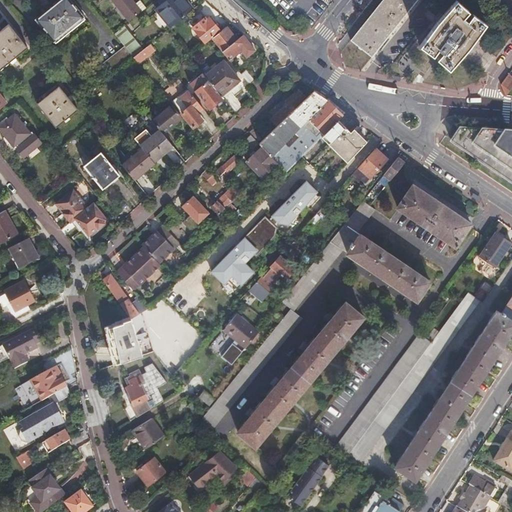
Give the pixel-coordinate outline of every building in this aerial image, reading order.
[(81,18),(67,0),(61,0),(37,20),(52,40),(81,18)] [(110,0),(129,22),(141,12),(131,0),(110,0)] [(168,26),(170,28),(190,12),(191,11),(182,0),(168,0),(156,11),(158,13),(153,17),(163,30),(168,26)] [(416,0),(382,0),(351,39),(372,56),(416,0)] [(468,10),(457,0),(455,0),(439,20),(420,45),(433,54),(438,47),(442,50),(437,57),(449,68),(468,47),(485,23),(472,13),(467,20),(463,17),(468,10)] [(200,13),(187,22),(205,44),(212,39),(223,30),(218,24),(215,26),(209,18),(206,20),(200,13)] [(0,69),(27,48),(8,25),(0,30),(0,69)] [(223,30),(212,39),(222,52),(239,39),(233,32),(228,25),(223,30)] [(125,26),(114,35),(133,58),(144,49),(125,26)] [(239,39),(222,52),(229,60),(242,50),(247,56),(255,51),(250,45),(242,36),(239,39)] [(144,49),(133,58),(138,64),(155,51),(150,44),(144,49)] [(131,57),(122,47),(97,66),(106,78),(131,57)] [(405,68),(411,61),(404,56),(399,63),(405,68)] [(223,61),(205,76),(220,96),(239,80),(223,61)] [(246,70),(241,74),(250,86),(255,82),(246,70)] [(511,87),(511,75),(509,73),(501,85),(506,95),(511,87)] [(189,84),(195,92),(209,109),(221,99),(202,75),(194,81),(189,84)] [(78,110),(58,86),(37,104),(55,128),(78,110)] [(202,108),(197,101),(187,90),(182,95),(183,96),(180,98),(188,108),(181,113),(194,128),(203,120),(197,113),(202,108)] [(259,143),(259,144),(262,147),(273,158),(287,172),(302,157),(322,136),(339,119),(343,115),(328,103),(329,102),(328,101),(318,93),(314,90),(313,91),(259,143)] [(276,126),(292,111),(291,109),(302,98),(296,91),(284,102),(286,103),(270,119),(276,126)] [(330,100),(329,102),(328,103),(343,115),(345,114),(330,100)] [(172,105),(152,121),(160,130),(163,134),(183,119),(172,105)] [(34,146),(34,147),(40,143),(36,138),(31,132),(28,133),(13,114),(0,124),(0,130),(12,146),(15,144),(17,147),(15,149),(22,157),(25,155),(24,154),(27,151),(34,146)] [(322,136),(347,161),(366,141),(357,133),(355,136),(351,132),(352,132),(339,119),(322,136)] [(163,134),(160,130),(152,137),(146,129),(134,138),(140,146),(142,148),(153,162),(172,146),(163,134)] [(259,141),(262,138),(254,130),(251,133),(259,141)] [(511,183),(511,133),(459,131),(452,142),(511,183)] [(259,143),(251,135),(245,140),(254,149),(259,144),(259,143)] [(28,152),(34,147),(34,146),(27,151),(24,154),(25,155),(28,152)] [(270,161),(273,158),(262,147),(259,149),(270,161)] [(142,148),(122,164),(135,180),(155,163),(153,162),(142,148)] [(375,148),(350,176),(357,183),(361,180),(365,184),(387,159),(375,148)] [(257,173),(270,161),(259,149),(246,161),(257,173)] [(120,176),(101,152),(84,165),(103,190),(120,176)] [(227,173),(242,158),(237,152),(216,171),(220,176),(225,171),(227,173)] [(384,175),(390,180),(405,162),(398,157),(384,175)] [(207,169),(200,176),(211,187),(218,180),(207,169)] [(243,262),(253,252),(257,255),(271,240),(273,225),(283,226),(316,192),(306,181),(268,220),(265,216),(246,235),(247,236),(217,267),(217,266),(210,272),(223,284),(227,280),(236,289),(252,271),(243,262)] [(424,192),(413,184),(398,206),(455,246),(470,223),(459,216),(447,208),(436,200),(424,192)] [(239,192),(232,185),(218,199),(225,206),(239,192)] [(63,197),(92,234),(107,221),(92,204),(87,209),(72,190),(63,197)] [(195,223),(208,212),(191,193),(178,204),(195,223)] [(88,237),(92,234),(63,197),(54,205),(69,224),(74,219),(79,225),(73,229),(77,234),(82,230),(88,237)] [(202,418),(211,430),(302,318),(294,311),(343,250),(417,301),(430,282),(358,232),(376,210),(371,205),(363,200),(284,298),(282,301),(291,308),(202,418)] [(230,204),(225,209),(230,215),(235,209),(230,204)] [(6,209),(0,212),(0,242),(19,233),(6,209)] [(69,224),(73,229),(79,225),(74,219),(69,224)] [(190,242),(175,226),(170,231),(184,247),(190,242)] [(150,239),(148,242),(151,245),(167,230),(164,227),(157,233),(159,235),(152,241),(150,239)] [(142,247),(144,248),(158,265),(181,245),(167,230),(151,245),(148,242),(142,247)] [(29,237),(8,247),(19,269),(40,258),(29,237)] [(495,266),(511,243),(503,237),(500,242),(493,237),(480,256),(495,266)] [(293,241),(286,248),(290,252),(297,244),(293,241)] [(122,268),(117,274),(132,293),(160,267),(158,265),(144,248),(134,258),(136,261),(125,271),(122,268)] [(260,276),(256,281),(264,288),(268,292),(269,292),(273,287),(271,285),(279,276),(285,281),(295,270),(279,256),(269,267),(271,269),(263,278),(260,276)] [(189,271),(172,287),(179,294),(172,300),(184,314),(209,293),(189,271)] [(110,275),(103,280),(130,320),(137,315),(110,275)] [(33,301),(23,281),(4,291),(14,311),(33,301)] [(263,298),(268,292),(264,288),(256,281),(251,287),(263,298)] [(431,343),(349,454),(360,462),(481,300),(469,292),(433,342),(431,343)] [(511,298),(502,313),(498,310),(452,381),(454,382),(443,397),(442,396),(396,466),(415,479),(461,409),(460,408),(470,393),(471,394),(511,330),(511,298)] [(363,317),(346,303),(238,431),(255,446),(363,317)] [(238,312),(225,328),(237,337),(223,354),(233,362),(259,330),(249,322),(250,321),(238,312)] [(111,354),(114,363),(140,354),(128,318),(120,320),(120,322),(106,327),(108,335),(107,335),(111,345),(109,345),(112,353),(111,354)] [(44,341),(37,327),(30,330),(8,341),(2,344),(14,368),(29,361),(25,354),(38,347),(37,344),(44,341)] [(337,445),(349,454),(431,343),(419,334),(337,445)] [(212,352),(221,352),(221,344),(212,344),(212,352)] [(126,411),(130,420),(163,401),(155,389),(166,383),(151,364),(143,368),(145,372),(140,375),(139,371),(136,370),(131,373),(130,376),(132,379),(126,383),(127,385),(125,387),(127,392),(120,396),(122,401),(124,400),(126,405),(123,408),(124,412),(126,411)] [(49,377),(45,371),(32,379),(29,380),(32,385),(28,387),(24,390),(28,398),(25,399),(30,407),(50,395),(56,392),(64,387),(64,386),(66,384),(62,378),(61,379),(60,377),(54,380),(52,376),(49,377)] [(67,385),(64,387),(56,392),(60,400),(72,393),(67,385)] [(214,399),(203,391),(198,397),(209,405),(214,399)] [(60,400),(56,392),(50,395),(54,403),(60,400)] [(187,419),(198,412),(189,400),(185,402),(184,401),(176,407),(180,412),(182,411),(187,419)] [(64,422),(54,403),(21,421),(24,428),(21,430),(19,436),(22,441),(28,442),(64,422)] [(132,430),(145,449),(163,435),(152,418),(132,430)] [(69,440),(63,430),(42,442),(48,453),(69,440)] [(511,432),(511,433),(494,462),(511,472),(511,471),(511,432)] [(36,453),(33,448),(16,458),(22,468),(33,463),(29,457),(36,453)] [(235,468),(221,450),(190,475),(199,488),(209,480),(207,478),(215,472),(220,480),(235,468)] [(329,465),(316,456),(288,494),(302,505),(323,477),(321,476),(329,465)] [(165,471),(155,457),(137,471),(147,485),(165,471)] [(41,511),(64,495),(46,469),(30,479),(41,494),(30,502),(37,511),(41,511)] [(255,478),(248,471),(243,476),(250,483),(255,478)] [(471,486),(489,497),(495,488),(492,487),(494,485),(488,481),(486,483),(474,476),(469,484),(471,486)] [(255,489),(261,482),(257,478),(251,484),(255,489)] [(502,497),(511,503),(511,481),(502,497)] [(466,511),(487,511),(482,509),(489,497),(471,486),(458,507),(466,511)] [(84,511),(92,506),(81,491),(65,503),(72,511),(84,511)] [(373,493),(359,511),(399,511),(404,505),(393,498),(388,504),(373,493)] [(0,498),(0,509),(2,508),(3,511),(12,505),(5,495),(0,498)] [(177,511),(170,503),(157,511),(177,511)] [(214,506),(211,503),(206,508),(209,511),(214,506)]
